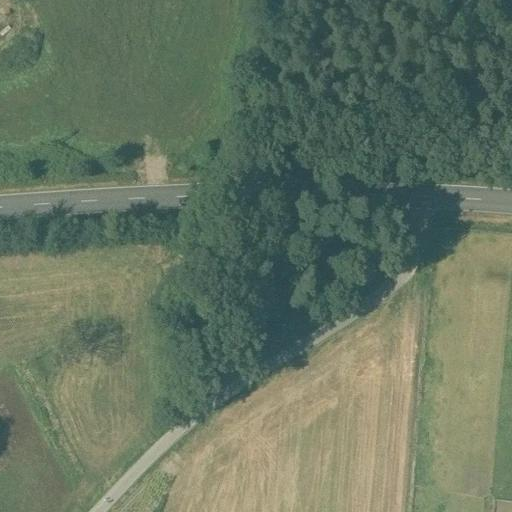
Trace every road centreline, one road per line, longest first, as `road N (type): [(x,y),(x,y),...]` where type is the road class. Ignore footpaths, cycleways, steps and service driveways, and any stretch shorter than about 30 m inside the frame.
road 1 (unclassified): [(100,511),(168,438),(397,278),(410,257),(419,196)]
road 2 (tertiary): [(0,208),(419,196)]
